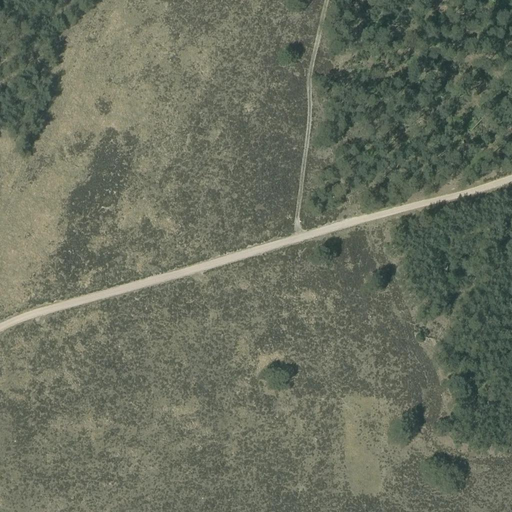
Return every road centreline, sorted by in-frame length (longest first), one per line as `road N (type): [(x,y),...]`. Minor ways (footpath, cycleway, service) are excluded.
road 1 (track): [(326,0),(296,240)]
road 2 (track): [(511,176),(296,240)]
